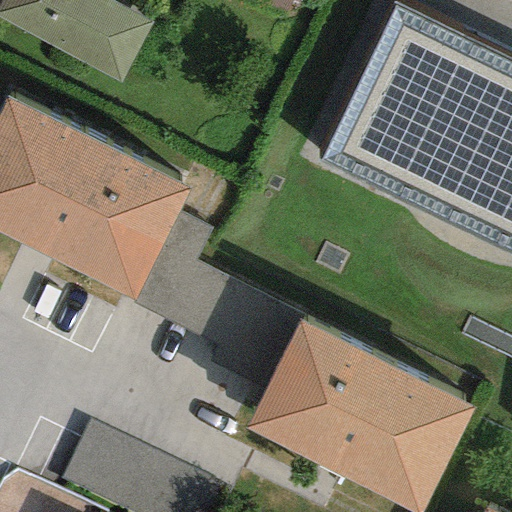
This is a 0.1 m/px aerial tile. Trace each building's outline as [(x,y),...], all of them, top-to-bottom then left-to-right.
[(2,0),(0,5),(0,18),(119,84),(152,24),(108,0),(2,0)] [(511,64),(393,7),(316,163),(511,253),(511,64)] [(189,188),(6,97),(0,108),(0,234),(133,300),(189,188)] [(420,511),(474,404),(298,317),(244,426),(418,511),(420,511)] [(145,511),(215,511),(229,479),(87,419),(63,477),(145,511)]
